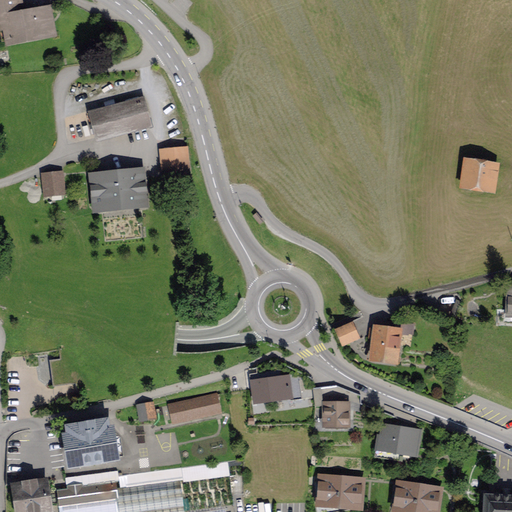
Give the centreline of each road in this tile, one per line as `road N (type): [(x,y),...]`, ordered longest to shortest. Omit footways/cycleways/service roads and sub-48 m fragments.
road 1 (unclassified): [(218,195),(252,196),(281,229),(328,255),(367,300),(404,299),(511,270)]
road 2 (residential): [(0,184),(61,154),(60,94),(68,74),(164,49)]
road 3 (residential): [(237,369),(0,433)]
road 4 (primary): [(218,338),(177,341),(0,315)]
road 5 (secondary): [(330,367),(493,441)]
road 6 (primary): [(178,72),(218,195)]
